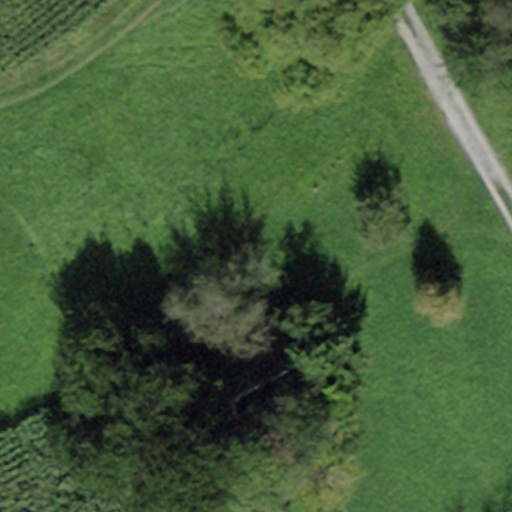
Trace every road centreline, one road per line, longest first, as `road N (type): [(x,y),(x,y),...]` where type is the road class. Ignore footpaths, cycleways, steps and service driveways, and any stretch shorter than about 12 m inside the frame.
road 1 (track): [(511,210),(399,0)]
road 2 (track): [(0,98),(59,69),(140,0)]
